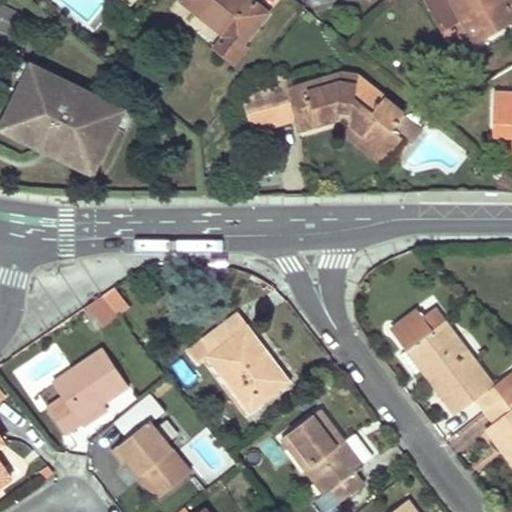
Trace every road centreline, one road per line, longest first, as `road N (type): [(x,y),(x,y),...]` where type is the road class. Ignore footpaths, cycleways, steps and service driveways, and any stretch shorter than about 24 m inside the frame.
road 1 (residential): [(307,225),(310,270),(335,329),(473,511)]
road 2 (secondary): [(307,225),(15,227)]
road 3 (secondary): [(511,219),(307,225)]
